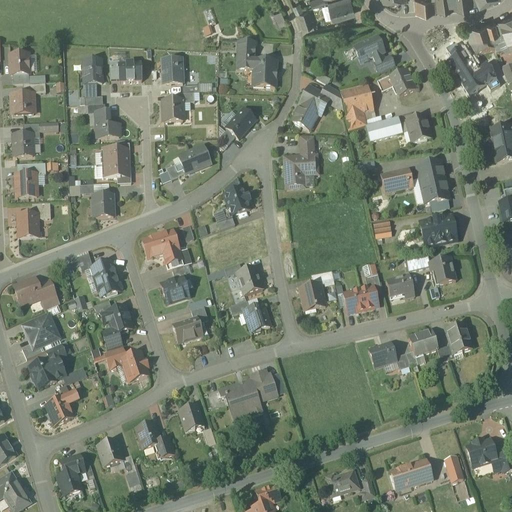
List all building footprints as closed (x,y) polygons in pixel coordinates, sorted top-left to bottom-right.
[(315,0),(311,2),(314,9),(327,4),(326,0),(315,0)] [(350,0),(344,0),(329,5),(334,21),(355,14),(350,0)] [(414,0),(416,13),(436,11),(434,0),(414,0)] [(435,0),(437,11),(454,9),(453,9),(472,6),(471,0),(435,0)] [(299,3),(292,6),(296,15),(303,12),(299,3)] [(308,12),(299,15),(304,30),(313,27),(308,12)] [(511,17),(500,22),(496,23),(496,24),(499,35),(490,37),(495,52),(496,57),(511,50),(511,49),(511,48),(511,17)] [(496,24),(472,29),(477,46),(477,48),(480,56),(480,57),(495,52),(490,37),(499,35),(496,24)] [(477,46),(472,29),(467,31),(472,50),(477,48),(477,46)] [(377,40),(353,50),(361,67),(373,61),(375,66),(384,62),(382,57),(384,56),(377,40)] [(255,46),(239,45),(238,54),(255,55),(255,46)] [(462,55),(447,65),(458,82),(473,73),(467,63),(473,59),(468,53),(463,56),(462,55)] [(255,55),(238,54),(238,72),(251,73),(251,63),(254,64),(255,55)] [(503,56),(498,58),(501,69),(502,69),(507,67),(503,56)] [(28,57),(10,58),(11,78),(13,78),(29,77),(28,57)] [(375,66),(374,66),(378,76),(379,76),(379,77),(394,70),(394,69),(390,59),(375,66)] [(182,62),(164,63),(164,72),(162,72),(163,88),(183,87),(182,62)] [(101,63),(83,64),(84,87),(96,86),(102,86),(101,63)] [(254,64),(251,63),(251,73),(254,73),(253,90),(275,91),(276,65),(254,64)] [(486,67),(474,74),(473,73),(458,82),(469,99),(478,94),(477,93),(486,87),(487,88),(496,82),(486,67)] [(390,80),(394,89),(399,100),(416,92),(406,72),(390,80)] [(29,77),(13,78),(13,88),(29,87),(29,77)] [(326,80),(319,77),(317,82),(327,87),(328,85),(330,84),(329,81),(327,82),(326,80)] [(390,79),(377,85),(382,95),(394,89),(390,80),(390,79)] [(45,86),(29,87),(30,97),(46,96),(45,86)] [(96,100),(85,100),(85,109),(88,108),(103,108),(103,100),(97,100),(96,86),(96,100)] [(199,88),(183,89),(183,96),(194,96),(199,96),(199,88)] [(368,88),(340,95),(349,133),(366,128),(365,123),(363,115),(374,112),(368,88)] [(339,96),(326,89),(321,97),(330,102),(328,106),(343,114),(339,96)] [(321,97),(309,90),(300,107),(303,108),(299,115),(297,115),(292,124),(309,133),(319,114),(323,116),(328,106),(330,102),(321,97)] [(183,96),(176,97),(176,103),(182,103),(182,106),(195,105),(194,96),(183,96)] [(24,97),(12,97),(13,119),(34,117),(33,109),(31,109),(31,99),(24,100),(24,97)] [(176,103),(163,103),(164,125),(183,124),(182,106),(182,103),(176,103)] [(103,108),(88,108),(88,117),(97,117),(97,116),(105,115),(105,107),(103,108)] [(243,111),(226,131),(227,132),(236,140),(239,142),(256,123),(243,111)] [(105,115),(97,116),(97,117),(98,141),(119,140),(118,128),(108,128),(108,115),(105,115)] [(381,118),(365,123),(366,128),(382,124),(381,118)] [(425,118),(406,123),(406,124),(409,134),(412,146),(432,141),(429,131),(428,131),(425,118)] [(366,128),(370,144),(403,136),(400,126),(398,120),(382,124),(366,128)] [(406,124),(400,126),(403,136),(409,134),(406,124)] [(40,127),(23,128),(24,138),(32,138),(32,141),(40,141),(40,127)] [(509,128),(490,132),(493,146),(492,146),(496,165),(511,161),(511,145),(510,136),(511,136),(511,127),(509,128)] [(236,140),(227,132),(219,141),(227,149),(236,140)] [(24,138),(14,139),(15,160),(33,159),(32,141),(32,138),(24,138)] [(312,139),(300,138),(301,147),(313,146),(312,139)] [(302,159),(284,160),(286,191),(304,190),(304,177),(318,176),(317,158),(314,158),(313,146),(301,147),(302,159)] [(204,149),(178,159),(185,176),(185,177),(194,173),(195,174),(211,167),(204,149)] [(119,153),(102,154),(103,182),(120,181),(120,180),(129,179),(129,172),(128,172),(128,161),(129,161),(128,153),(119,154),(119,153)] [(440,163),(416,169),(425,206),(429,205),(437,203),(437,205),(447,203),(449,202),(440,163)] [(45,166),(27,167),(27,178),(27,179),(35,178),(36,178),(46,177),(45,166)] [(175,168),(166,171),(171,183),(180,180),(179,179),(185,177),(185,176),(179,179),(175,168)] [(408,171),(380,178),(384,196),(413,190),(408,171)] [(36,178),(27,179),(27,178),(16,178),(17,200),(37,199),(36,178)] [(94,188),(80,189),(80,197),(94,196),(94,188)] [(242,191),(224,198),(231,219),(232,219),(250,212),(242,191)] [(499,205),(503,224),(511,222),(511,191),(503,193),(505,204),(499,205)] [(112,198),(93,199),(94,220),(114,219),(112,198)] [(437,203),(429,205),(432,214),(449,210),(447,203),(437,205),(437,203)] [(50,207),(32,207),(33,218),(37,217),(38,222),(51,221),(50,207)] [(33,218),(18,218),(19,241),(46,240),(46,239),(38,240),(38,222),(37,217),(33,218)] [(232,221),(217,226),(220,233),(235,228),(232,219),(231,219),(232,221)] [(451,219),(439,221),(439,220),(433,222),(433,223),(420,225),(425,250),(457,243),(451,219)] [(388,223),(373,225),(376,240),(390,238),(388,223)] [(190,228),(182,231),(186,244),(194,242),(190,228)] [(172,235),(166,237),(161,238),(161,237),(142,243),(147,258),(152,261),(163,258),(168,273),(172,272),(183,269),(173,234),(172,234),(172,235)] [(89,256),(77,260),(82,275),(92,272),(92,270),(93,270),(89,256)] [(427,256),(404,260),(408,275),(429,270),(429,266),(427,256)] [(429,266),(429,270),(431,275),(435,274),(438,288),(456,284),(450,261),(429,266)] [(93,270),(92,270),(92,272),(94,278),(97,287),(99,286),(101,290),(98,291),(101,300),(120,294),(122,291),(120,286),(118,285),(117,285),(116,281),(116,280),(114,272),(113,272),(112,268),(111,264),(93,270)] [(240,267),(225,272),(227,280),(237,276),(242,274),(240,267)] [(183,269),(172,272),(175,283),(183,280),(183,281),(187,280),(184,269),(183,269)] [(242,274),(237,276),(244,299),(263,292),(260,284),(259,284),(255,270),(242,274)] [(332,274),(311,278),(313,289),(320,287),(321,288),(334,285),(332,274)] [(377,277),(364,280),(367,291),(373,290),(375,298),(382,296),(377,277)] [(408,278),(386,284),(390,301),(403,298),(404,302),(414,300),(408,278)] [(175,283),(161,287),(167,307),(189,300),(183,281),(183,280),(175,283)] [(35,281),(13,290),(21,309),(40,301),(43,300),(38,288),(35,281)] [(50,284),(38,288),(43,300),(40,301),(45,314),(59,307),(50,284)] [(313,289),(299,292),(305,314),(306,314),(305,311),(314,309),(315,312),(326,310),(321,288),(320,287),(313,289)] [(367,291),(343,297),(347,317),(365,313),(365,312),(377,309),(375,298),(373,290),(367,291)] [(109,304),(94,309),(97,317),(112,312),(109,304)] [(247,304),(230,310),(232,318),(246,314),(250,312),(247,304)] [(263,308),(250,312),(246,314),(249,326),(248,326),(251,336),(270,329),(263,308)] [(125,309),(107,315),(112,333),(114,337),(118,336),(133,331),(125,309)] [(204,310),(191,314),(193,322),(197,321),(199,327),(209,324),(204,310)] [(48,319),(25,329),(26,329),(25,332),(27,338),(30,339),(33,347),(36,352),(41,349),(50,345),(48,341),(57,338),(48,319)] [(193,322),(172,328),(178,347),(203,339),(199,327),(197,321),(193,322)] [(464,327),(445,333),(450,348),(453,356),(454,356),(461,353),(462,356),(473,352),(464,327)] [(112,333),(103,336),(108,353),(122,349),(118,336),(114,337),(112,333)] [(431,334),(408,341),(413,355),(414,359),(415,359),(422,356),(423,358),(437,354),(438,352),(431,334)] [(33,347),(22,352),(27,363),(46,354),(47,354),(46,353),(43,355),(41,349),(36,352),(33,347)] [(391,347),(369,354),(374,371),(396,364),(395,360),(391,347)] [(47,354),(46,354),(50,361),(47,363),(48,365),(51,364),(52,366),(58,363),(58,362),(66,358),(61,348),(47,354)] [(453,356),(450,348),(444,350),(449,364),(455,362),(454,356),(453,356)] [(444,350),(438,352),(437,354),(441,366),(449,364),(444,350)] [(122,352),(105,357),(110,372),(124,368),(122,362),(125,361),(122,352)] [(125,361),(122,362),(124,368),(129,385),(148,378),(141,355),(125,361)] [(414,359),(413,355),(406,357),(411,370),(418,368),(415,359),(414,359)] [(406,357),(395,360),(396,364),(399,374),(411,370),(406,357)] [(47,363),(29,371),(39,392),(57,384),(56,383),(63,380),(66,379),(62,371),(53,375),(48,365),(51,364),(48,365),(47,363)] [(252,383),(218,394),(220,401),(233,397),(235,405),(228,408),(233,423),(243,419),(242,414),(251,411),(254,420),(263,417),(257,400),(266,397),(268,403),(278,399),(271,377),(267,378),(266,373),(250,378),(252,383)] [(66,379),(63,380),(66,389),(67,388),(80,382),(77,374),(66,379)] [(66,389),(55,394),(58,402),(64,399),(64,400),(71,397),(67,388),(66,389)] [(58,402),(46,408),(52,421),(56,428),(72,421),(66,409),(78,403),(75,395),(71,397),(64,400),(64,399),(58,402)] [(197,408),(179,414),(186,435),(204,429),(197,408)] [(154,426),(135,432),(143,454),(161,448),(160,444),(154,426)] [(211,431),(203,434),(208,450),(216,448),(211,431)] [(3,439),(0,441),(0,469),(16,459),(3,439)] [(169,441),(160,444),(161,448),(165,461),(175,458),(169,441)] [(116,443),(97,449),(104,470),(123,465),(123,464),(122,461),(116,443)] [(482,443),(473,446),(473,448),(466,450),(473,472),(491,466),(497,464),(496,462),(490,443),(483,445),(482,443)] [(511,462),(510,456),(498,459),(498,461),(496,462),(497,464),(491,466),(494,476),(502,474),(503,477),(511,473),(511,462)] [(80,458),(59,465),(64,478),(65,482),(76,478),(85,475),(86,475),(84,471),(80,458)] [(131,459),(122,461),(123,464),(123,465),(127,478),(136,475),(131,459)] [(456,459),(445,463),(452,486),(463,482),(456,459)] [(425,464),(411,468),(417,488),(432,484),(425,464)] [(411,468),(391,475),(397,495),(403,493),(407,491),(417,488),(411,468)] [(91,469),(84,471),(86,475),(85,475),(88,484),(95,482),(91,469)] [(354,475),(326,484),(331,499),(339,496),(340,499),(359,492),(354,475)] [(20,511),(30,506),(11,477),(0,484),(0,502),(4,500),(11,511),(20,511)] [(76,478),(65,482),(64,478),(58,480),(64,499),(82,494),(76,478)] [(370,483),(363,485),(366,495),(360,497),(362,503),(374,500),(370,483)] [(275,489),(256,495),(261,510),(255,511),(272,511),(271,507),(281,504),(275,489)]
